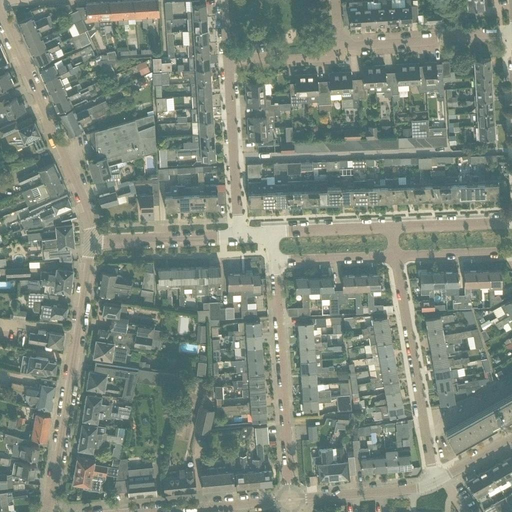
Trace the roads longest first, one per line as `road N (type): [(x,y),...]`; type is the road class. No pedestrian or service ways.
road 1 (unclassified): [(46,511),(91,243)]
road 2 (residential): [(91,243),(93,225),(0,12)]
road 3 (residential): [(289,499),(276,262)]
road 4 (residential): [(432,485),(397,256)]
road 5 (residential): [(340,48),(511,33)]
road 6 (residential): [(91,243),(236,237)]
road 7 (residential): [(289,499),(432,485)]
road 8 (unclassified): [(154,511),(289,499)]
road 9 (residential): [(276,262),(397,256)]
road 10 (residential): [(275,236),(395,231)]
